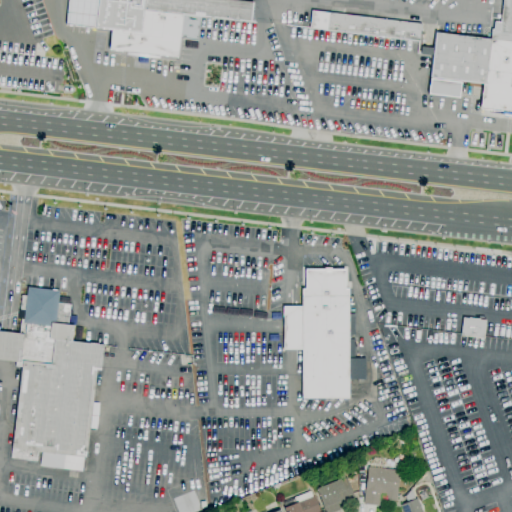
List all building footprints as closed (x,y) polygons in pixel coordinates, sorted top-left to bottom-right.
[(66,25),(68,0),(227,0),(253,3),(251,23),(201,17),(198,41),(180,39),(178,58),(109,50),(111,30),(78,26),(66,25)] [(490,39),(491,30),(494,30),(495,22),(499,22),(501,8),(502,8),(502,0),(511,0),(511,113),(479,109),(482,83),(465,81),(430,77),(433,56),(421,54),(422,47),(434,48),(436,33),(471,37),(490,39)] [(310,28),(312,11),(421,24),(419,41),(310,28)] [(350,400),(301,400),(301,351),(292,351),(282,351),(282,328),(283,306),(292,306),(302,306),(302,296),(301,296),(301,289),(305,289),(305,270),(345,270),(345,290),(348,290),(348,297),(348,359),(363,359),(363,380),(350,380),(350,400)] [(37,461),(11,458),(22,367),(15,366),(16,362),(2,360),(0,359),(0,331),(7,332),(19,334),(21,319),(18,319),(19,309),(20,310),(22,295),(26,296),(27,287),(59,291),(58,303),(71,305),(70,311),(72,311),(71,315),(70,314),(68,325),(73,326),(72,342),(103,345),(100,371),(96,370),(86,457),(38,452),(37,461)] [(484,338),(461,336),(463,317),(468,318),(469,318),(480,319),(480,320),(486,320),(484,338)] [(82,471),(40,466),(41,453),(83,458),(82,471)] [(379,506),(363,504),(367,467),(370,468),(371,460),(374,457),(382,458),(384,461),(384,469),(400,470),(396,502),(384,501),(385,495),(380,494),(379,506)] [(335,511),(324,511),(316,489),(324,486),(322,481),(341,473),(344,479),(347,478),(354,497),(338,504),(340,510),(335,511)] [(403,511),(400,505),(407,502),(405,496),(411,490),(415,499),(417,498),(422,511),(403,511)] [(284,511),(283,508),(284,508),(282,503),(294,498),(296,502),(294,497),(303,494),(305,499),(314,496),(320,511),(284,511)]
